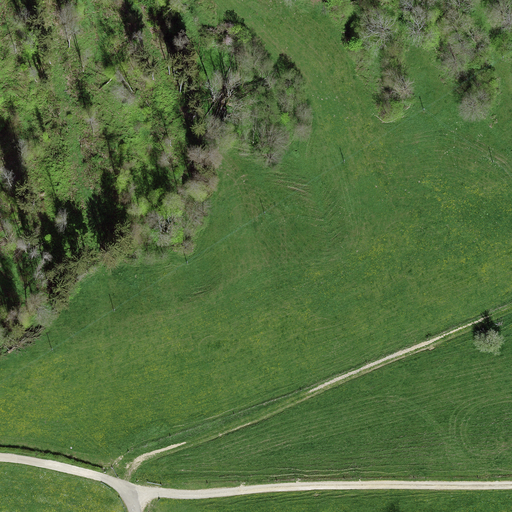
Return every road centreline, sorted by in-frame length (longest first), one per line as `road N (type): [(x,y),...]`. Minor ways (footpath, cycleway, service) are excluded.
road 1 (track): [(511,308),(97,475)]
road 2 (track): [(130,489),(511,486)]
road 3 (track): [(130,489),(0,457)]
